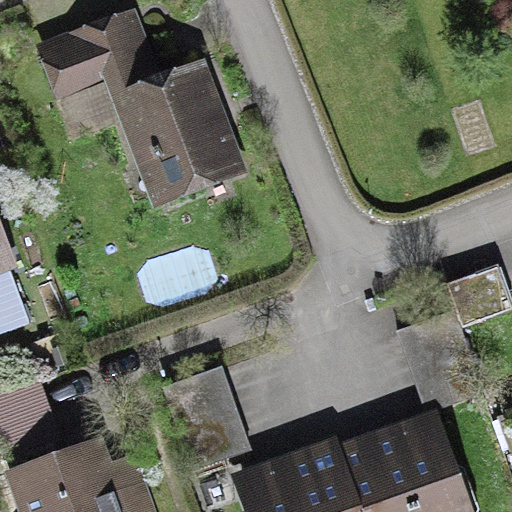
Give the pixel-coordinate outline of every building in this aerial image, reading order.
[(166,196),(236,170),(199,69),(118,98),(140,158),(151,154),(166,196)] [(456,311),(454,312),(459,326),(482,318),(468,278),(447,286),(456,311)] [(474,370),(459,326),(454,312),(397,332),(426,413),(452,404),(443,380),(474,370)] [(222,368),(165,388),(194,471),(251,451),(222,368)] [(338,448),(244,481),(255,511),(464,511),(434,424),(341,457),(338,448)] [(119,511),(96,447),(14,477),(27,511),(119,511)]
